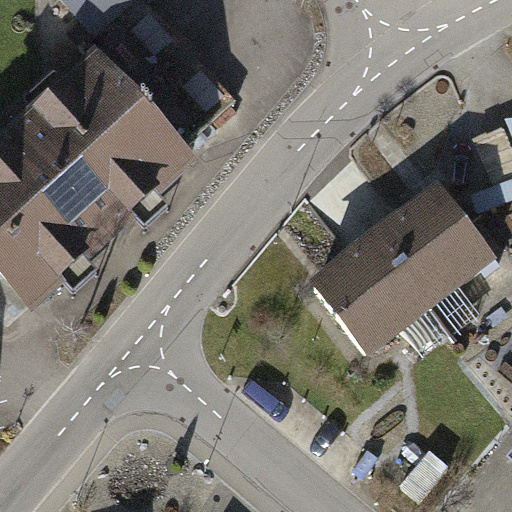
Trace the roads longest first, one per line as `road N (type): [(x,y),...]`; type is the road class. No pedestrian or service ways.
road 1 (tertiary): [(394,57),(335,111),(138,343)]
road 2 (unclassified): [(138,343),(331,511)]
road 3 (tertiary): [(138,343),(0,510)]
road 4 (tertiary): [(501,0),(394,57)]
